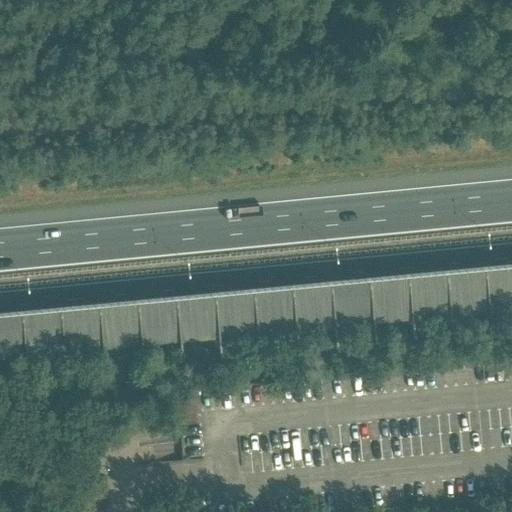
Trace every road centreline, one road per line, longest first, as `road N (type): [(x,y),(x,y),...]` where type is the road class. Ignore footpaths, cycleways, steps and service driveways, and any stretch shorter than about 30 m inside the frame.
road 1 (motorway): [(0,318),(511,269)]
road 2 (motorway): [(511,201),(0,250)]
